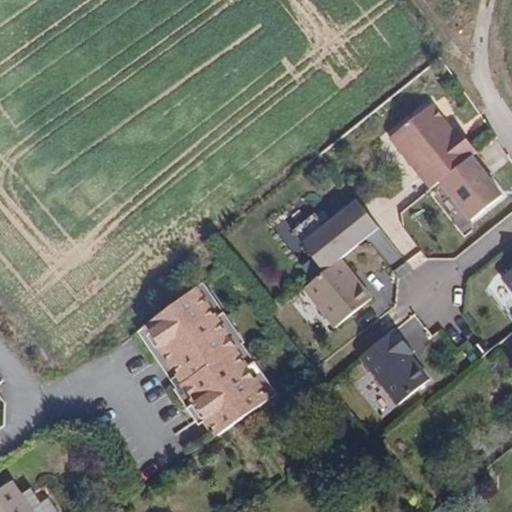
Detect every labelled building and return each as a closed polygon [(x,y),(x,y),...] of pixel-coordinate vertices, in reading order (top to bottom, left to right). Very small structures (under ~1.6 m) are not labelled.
[(478,153),(464,136),(460,139),(454,131),(433,105),(391,138),(432,189),(442,181),(473,157),(478,153)] [(464,136),(458,128),(454,131),(460,139),(464,136)] [(504,196),(473,157),(442,181),(472,221),(504,196)] [(315,214),(292,232),(325,273),(341,260),(380,229),(357,201),(325,226),(315,214)] [(325,273),(305,289),(336,328),(372,299),(341,260),(325,273)] [(511,291),(511,269),(501,279),(511,291)] [(239,349),(199,292),(148,328),(187,383),(185,385),(221,435),(272,400),(237,350),(239,349)] [(414,353),(395,330),(361,357),(399,405),(430,380),(410,355),(414,353)] [(0,511),(31,511),(11,481),(0,488),(0,511)] [(31,511),(57,511),(49,499),(31,511)]
